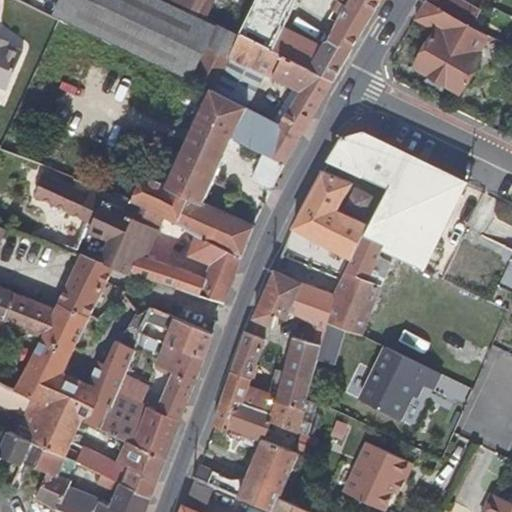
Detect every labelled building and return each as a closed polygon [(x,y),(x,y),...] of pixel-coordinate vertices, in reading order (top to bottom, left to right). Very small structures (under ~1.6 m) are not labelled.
[(183,80),(200,45),(212,21),(205,18),(166,0),(54,0),(48,15),(56,19),(160,68),(183,80)] [(166,0),(205,18),(212,0),(166,0)] [(248,0),(234,31),(270,48),(275,36),(290,3),(291,0),(248,0)] [(334,24),(347,0),(291,0),(290,3),(334,24)] [(303,63),(331,76),(377,0),(347,0),(334,24),(325,38),(315,41),(309,51),(303,63)] [(479,9),(462,0),(424,0),(424,1),(470,25),(479,9)] [(470,25),(424,1),(413,19),(434,30),(414,67),(459,92),(479,55),(477,53),(480,47),(503,58),(506,51),(509,45),(470,25)] [(293,89),(274,124),(297,135),(331,76),(303,63),(270,48),(234,31),(216,23),(212,21),(200,45),(229,58),(293,89)] [(270,48),(303,63),(309,51),(275,36),(270,48)] [(0,83),(3,85),(18,50),(1,43),(0,42),(0,83)] [(208,92),(212,94),(229,58),(200,45),(183,80),(208,92)] [(194,229),(237,256),(250,224),(201,199),(230,136),(243,109),(212,94),(208,92),(164,179),(141,167),(125,198),(143,205),(166,214),(174,217),(194,229)] [(243,109),(230,136),(259,150),(280,161),(297,135),(274,124),(243,109)] [(466,184),(368,136),(362,133),(340,139),(328,161),(385,191),(368,227),(386,235),(383,241),(427,262),(466,184)] [(252,164),(274,174),(280,161),(259,150),(252,164)] [(125,198),(141,167),(116,155),(100,188),(125,198)] [(248,174),(269,184),(274,174),(252,164),(248,174)] [(351,183),(324,169),(293,227),(345,256),(350,258),(351,259),(362,238),(368,227),(337,212),(351,183)] [(189,290),(221,300),(226,285),(201,276),(151,257),(166,214),(143,205),(138,217),(90,197),(54,180),(51,187),(47,185),(42,197),(46,196),(44,201),(93,222),(89,233),(111,242),(102,263),(115,268),(131,274),(189,290)] [(138,217),(143,205),(125,198),(100,188),(94,186),(90,197),(138,217)] [(355,191),(345,210),(363,220),(372,200),(355,191)] [(0,200),(0,226),(4,228),(13,205),(0,200)] [(0,226),(0,320),(43,336),(55,313),(12,293),(34,239),(10,230),(4,228),(0,226)] [(386,235),(368,227),(362,238),(381,247),(383,241),(386,235)] [(207,262),(231,271),(237,256),(194,229),(185,253),(207,262)] [(381,247),(362,238),(351,259),(350,258),(336,298),(328,323),(346,331),(359,336),(373,303),(389,263),(376,257),(381,247)] [(424,268),(427,262),(383,241),(381,247),(408,260),(424,268)] [(91,321),(115,268),(102,263),(84,257),(56,311),(90,324),(91,321)] [(511,257),(499,285),(511,291),(511,257)] [(201,276),(226,285),(231,271),(207,262),(201,276)] [(301,283),(273,271),(253,319),(271,326),(278,315),(287,317),(290,309),(301,283)] [(336,298),(301,283),(290,309),(325,331),(328,323),(336,298)] [(150,331),(158,313),(149,310),(137,337),(150,341),(154,332),(150,331)] [(76,417),(97,427),(114,389),(119,377),(129,356),(120,353),(108,376),(98,373),(89,392),(65,382),(90,324),(56,311),(55,313),(43,336),(13,389),(27,395),(76,417)] [(199,357),(209,330),(176,319),(165,346),(199,357)] [(325,331),(321,345),(338,351),(346,331),(328,323),(325,331)] [(263,337),(247,331),(244,330),(211,422),(211,426),(216,429),(223,431),(230,429),(239,401),(264,409),(267,399),(270,393),(245,385),(263,337)] [(272,401),(273,401),(299,409),(302,399),(318,353),(321,345),(293,336),(282,370),(273,398),(272,401)] [(154,406),(177,417),(199,357),(165,346),(163,345),(152,369),(168,376),(154,406)] [(338,351),(321,345),(318,353),(335,359),(338,351)] [(443,374),(383,346),(357,400),(402,421),(420,384),(435,391),(443,374)] [(114,389),(138,400),(144,388),(119,377),(114,389)] [(27,395),(13,389),(0,382),(0,405),(19,414),(27,395)] [(122,438),(131,442),(148,404),(138,400),(114,389),(97,427),(122,438)] [(19,414),(9,437),(57,458),(76,417),(27,395),(19,414)] [(272,401),(267,399),(264,409),(239,401),(230,429),(244,434),(242,440),(259,447),(238,497),(268,510),(270,511),(277,495),(292,453),(286,450),(265,441),(267,435),(263,433),(266,423),(273,401),(272,401)] [(273,401),(266,423),(293,430),(299,409),(273,401)] [(131,442),(162,456),(177,417),(154,406),(148,404),(131,442)] [(43,481),(35,499),(62,511),(141,511),(147,497),(117,484),(92,474),(88,482),(109,492),(104,502),(69,487),(71,478),(51,469),(57,458),(9,437),(3,434),(0,442),(0,463),(16,471),(19,470),(43,481)] [(117,484),(147,497),(162,456),(131,442),(122,438),(113,461),(126,467),(124,471),(117,484)] [(362,443),(339,492),(378,510),(392,479),(398,482),(406,463),(362,443)] [(92,474),(117,484),(124,471),(78,451),(72,465),(92,474)] [(213,470),(196,463),(191,477),(225,492),(229,483),(210,475),(213,470)] [(270,511),(268,510),(267,511),(305,511),(307,507),(277,495),(270,511)] [(511,511),(511,510),(485,499),(479,511),(511,511)]
